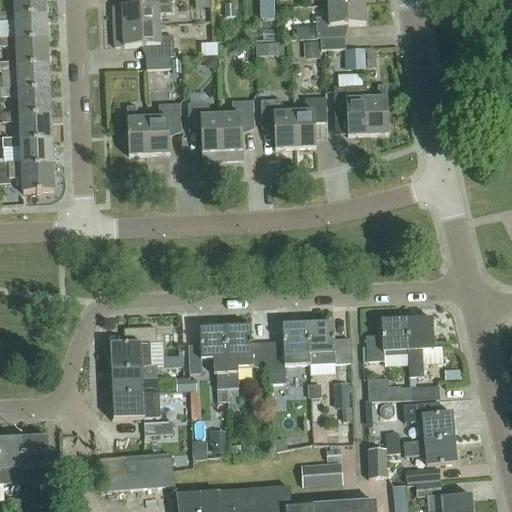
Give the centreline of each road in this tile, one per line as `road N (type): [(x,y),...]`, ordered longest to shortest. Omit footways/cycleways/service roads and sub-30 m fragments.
road 1 (residential): [(464,295),(91,317),(56,412),(0,415)]
road 2 (residential): [(81,235),(300,224),(444,185)]
road 3 (residential): [(81,235),(73,0)]
road 4 (residential): [(511,489),(464,295)]
road 5 (residential): [(444,185),(410,0)]
